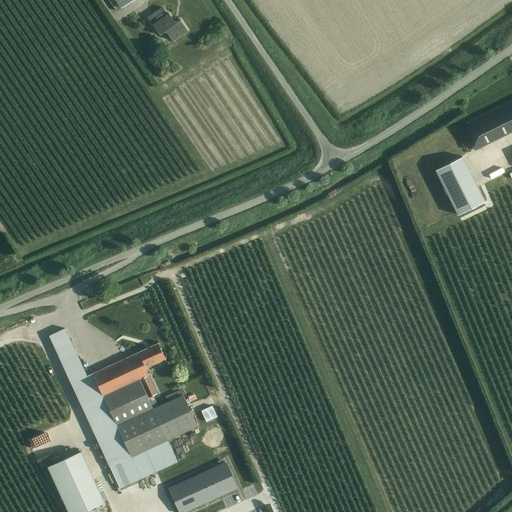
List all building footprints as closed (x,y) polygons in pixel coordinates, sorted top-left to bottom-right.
[(167,14),(162,7),(152,14),(156,21),(152,24),(159,35),(163,32),(166,32),(172,41),(187,30),(180,20),(177,22),(174,21),(168,13),(167,14)] [(511,100),(466,124),(476,150),(511,131),(511,100)] [(434,170),(456,214),(484,200),(462,156),(434,170)] [(485,175),(490,173),(481,158),(477,160),(485,175)] [(166,358),(159,343),(93,374),(96,378),(90,381),(65,329),(49,336),(74,389),(121,488),(178,462),(168,440),(199,426),(184,394),(153,409),(139,379),(146,375),(147,378),(151,377),(146,367),(166,358)] [(151,379),(142,383),(149,397),(158,393),(151,379)] [(80,451),(47,466),(68,511),(81,511),(104,502),(80,451)] [(178,511),(183,511),(229,491),(217,465),(168,488),(178,511)] [(139,511),(151,511),(165,506),(158,490),(134,501),(139,511)]
